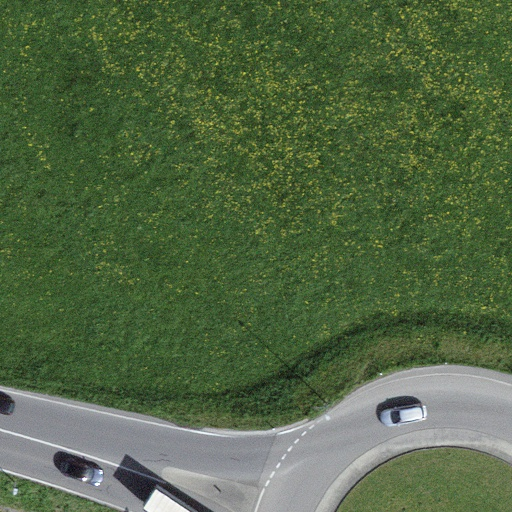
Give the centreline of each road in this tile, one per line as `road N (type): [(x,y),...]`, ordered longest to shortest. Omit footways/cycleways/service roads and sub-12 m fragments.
road 1 (primary): [(511,408),(464,393),(402,395),(345,419),(300,461),(273,511)]
road 2 (primary): [(0,435),(114,457),(262,511)]
